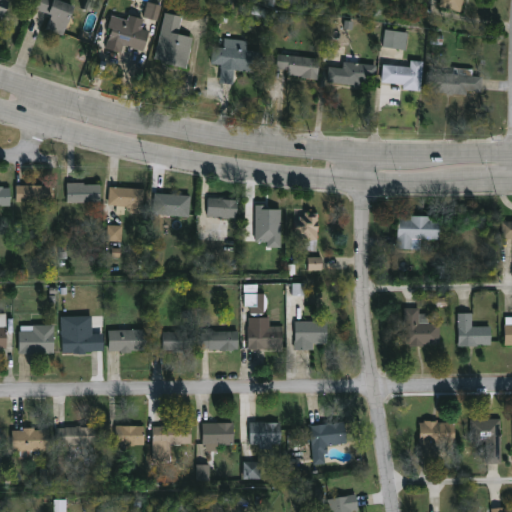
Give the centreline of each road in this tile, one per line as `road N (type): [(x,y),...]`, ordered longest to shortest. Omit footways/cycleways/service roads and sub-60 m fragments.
road 1 (secondary): [(511,155),(309,153),(216,139),(0,81)]
road 2 (residential): [(511,381),(0,393)]
road 3 (secondary): [(0,113),(209,172),(306,185),(475,186)]
road 4 (residential): [(396,511),(376,386),(363,155)]
